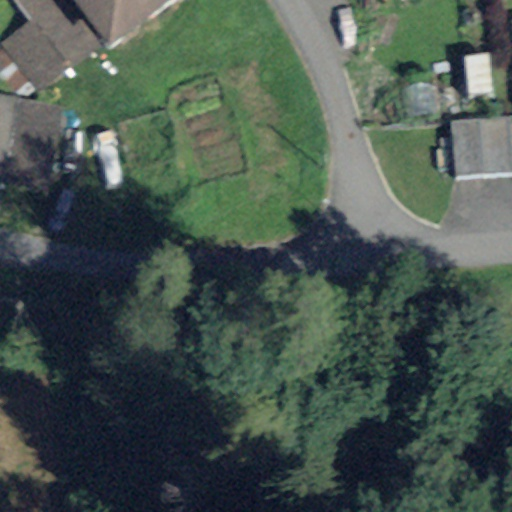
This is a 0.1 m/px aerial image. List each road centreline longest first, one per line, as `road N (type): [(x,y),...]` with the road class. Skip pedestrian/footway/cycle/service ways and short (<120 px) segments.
road 1 (residential): [(0,249),(220,270),(377,255)]
road 2 (residential): [(377,255),(332,83),(290,0)]
road 3 (residential): [(377,255),(511,244)]
